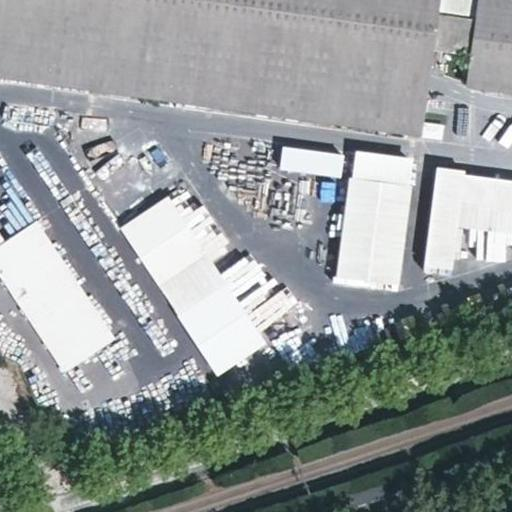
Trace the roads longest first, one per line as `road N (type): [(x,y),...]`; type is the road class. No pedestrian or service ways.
road 1 (secondary): [(511,370),(89,511)]
road 2 (secondary): [(312,511),(511,445)]
